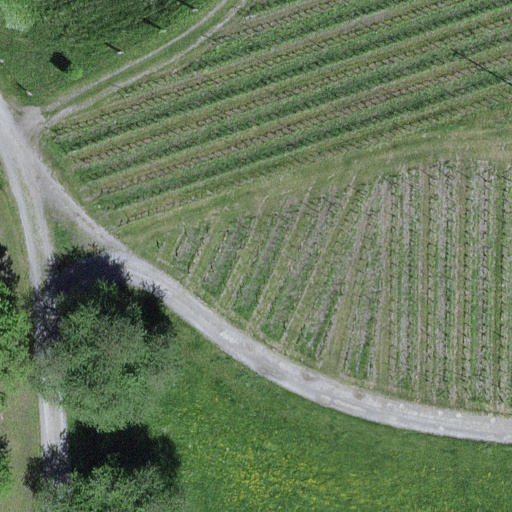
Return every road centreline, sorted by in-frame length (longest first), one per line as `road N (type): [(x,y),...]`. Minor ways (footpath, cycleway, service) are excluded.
road 1 (track): [(220,0),(142,55),(5,126),(136,277),(227,336),(330,392),(436,422),(511,431)]
road 2 (track): [(56,511),(55,325),(0,118)]
